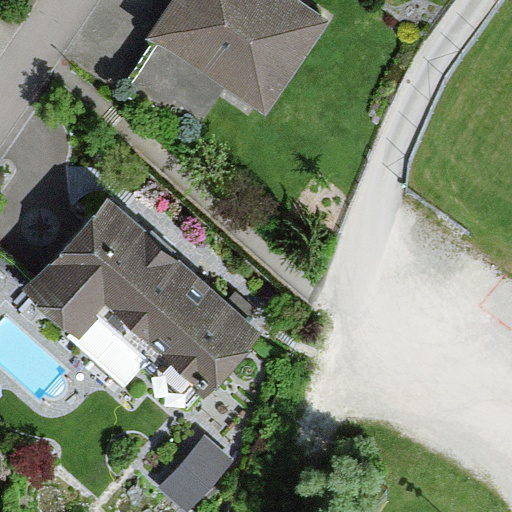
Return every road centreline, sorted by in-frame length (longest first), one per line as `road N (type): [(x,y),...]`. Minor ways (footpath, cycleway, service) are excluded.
road 1 (residential): [(479,405),(355,318),(437,60),(482,0)]
road 2 (residential): [(0,122),(82,0)]
